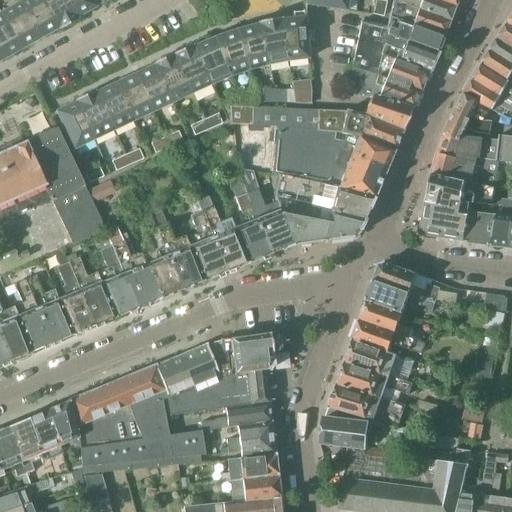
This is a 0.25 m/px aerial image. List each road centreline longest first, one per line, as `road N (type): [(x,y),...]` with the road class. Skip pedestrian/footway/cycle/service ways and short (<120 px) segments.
road 1 (residential): [(0,399),(239,300),(347,286)]
road 2 (residential): [(379,239),(490,0)]
road 3 (residential): [(307,511),(305,406),(347,286)]
road 4 (residential): [(0,92),(164,0)]
road 5 (residential): [(511,270),(439,262),(379,239)]
